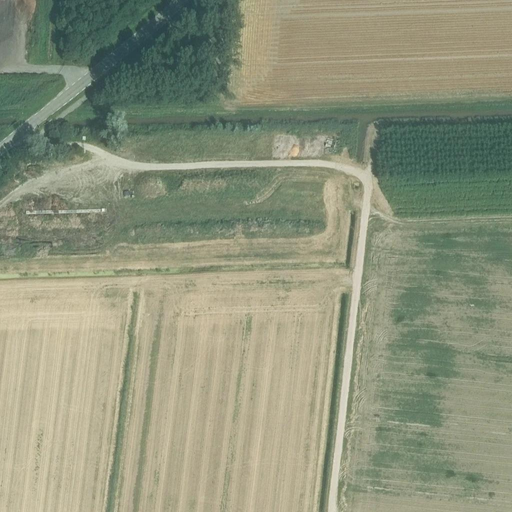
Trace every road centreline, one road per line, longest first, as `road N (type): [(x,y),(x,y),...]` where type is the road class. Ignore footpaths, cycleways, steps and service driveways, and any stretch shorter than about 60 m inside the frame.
road 1 (track): [(20,133),(151,167),(329,165),(367,187)]
road 2 (track): [(330,511),(367,187)]
road 3 (tertiary): [(0,150),(184,0)]
